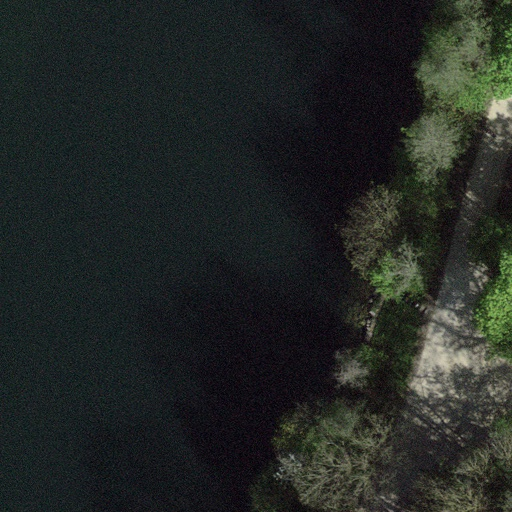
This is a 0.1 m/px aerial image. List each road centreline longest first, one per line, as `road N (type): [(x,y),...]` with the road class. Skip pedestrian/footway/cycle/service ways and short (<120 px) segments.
road 1 (track): [(511,94),(452,314)]
road 2 (track): [(452,314),(380,511)]
